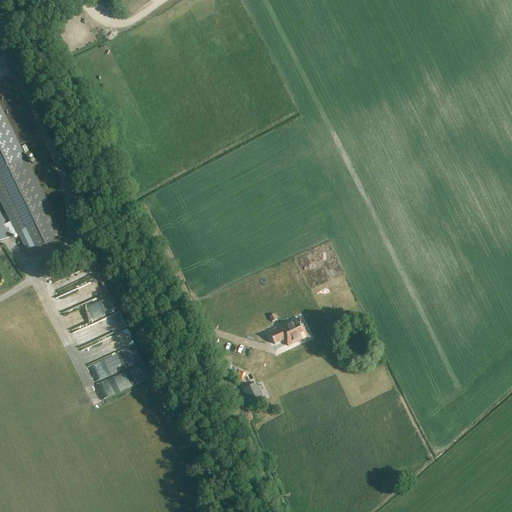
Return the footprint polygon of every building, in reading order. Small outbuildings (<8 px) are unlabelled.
[(26,160),(10,126),(0,106),(0,198),(12,223),(5,226),(0,214),(0,242),(16,235),(27,256),(63,238),(26,161),(26,160)] [(62,296),(68,310),(118,289),(113,276),(82,289),(82,288),(62,296)] [(109,297),(114,311),(126,306),(121,293),(109,297)] [(106,299),(92,305),(97,318),(111,312),(106,299)] [(76,328),(94,322),(90,307),(71,313),(76,328)] [(114,316),(113,315),(85,326),(90,340),(132,324),(127,311),(114,316)] [(280,328),(269,333),(275,345),(285,340),(288,346),(308,337),(300,319),(280,328)] [(93,359),(142,343),(138,329),(89,346),(93,359)] [(159,371),(153,358),(128,368),(129,369),(103,380),(105,386),(134,374),(136,381),(159,371)] [(263,402),(256,385),(242,391),(249,408),(263,402)]
